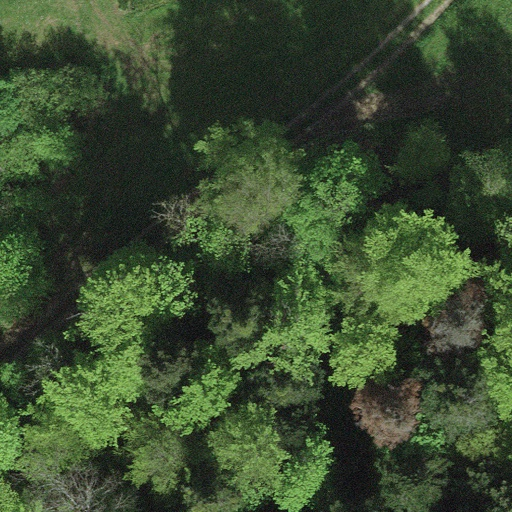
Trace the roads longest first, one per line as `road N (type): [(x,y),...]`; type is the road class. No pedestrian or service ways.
road 1 (track): [(0,361),(439,0)]
road 2 (track): [(134,250),(341,242),(511,262)]
